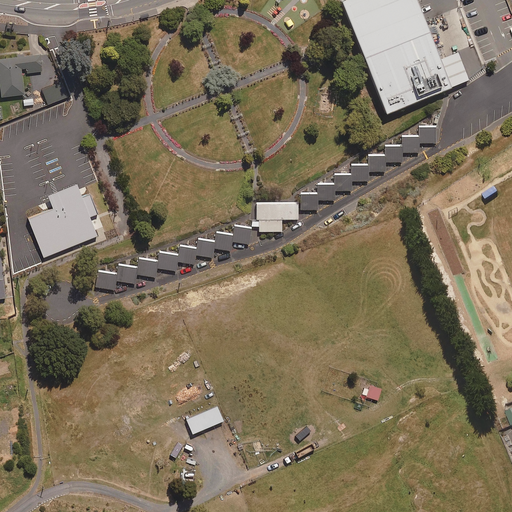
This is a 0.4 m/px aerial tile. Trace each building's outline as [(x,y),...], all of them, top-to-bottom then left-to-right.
[(449,84),(416,0),(340,0),(383,110),(449,84)] [(42,71),(40,54),(23,56),(23,54),(16,55),(17,57),(0,58),(0,89),(1,97),(24,94),(21,69),(26,68),(26,73),(42,71)] [(59,81),(41,89),(47,105),(66,98),(59,81)] [(417,125),(418,134),(419,142),(435,141),(434,124),(417,125)] [(399,135),(400,143),(400,151),(419,150),(419,142),(418,134),(399,135)] [(19,154),(14,139),(0,144),(0,152),(3,160),(19,154)] [(401,158),(400,151),(400,143),(385,144),(385,153),(386,159),(401,158)] [(386,169),(386,159),(385,153),(366,154),(367,163),(367,170),(386,169)] [(368,179),(367,170),(367,163),(350,164),(350,172),(351,180),(368,179)] [(352,189),(351,180),(350,172),(333,173),(333,181),(334,190),(352,189)] [(335,198),(334,190),(333,181),(317,182),(317,191),(318,199),(335,198)] [(48,195),(53,210),(83,198),(77,184),(48,195)] [(318,208),(318,199),(317,191),(298,192),(299,210),(318,208)] [(98,236),(83,198),(53,210),(28,219),(43,258),(98,236)] [(297,217),(297,201),(255,201),(255,219),(251,219),(251,225),(258,225),(258,230),(281,230),(281,217),(297,217)] [(233,223),(232,233),(232,240),(248,242),(250,225),(233,223)] [(214,231),(213,239),(212,247),(231,249),(232,240),(232,233),(214,231)] [(212,256),(212,247),(213,239),(195,237),(194,247),(193,254),(212,256)] [(39,266),(30,245),(8,254),(17,275),(39,266)] [(193,262),(193,254),(194,247),(178,245),(177,252),(176,260),(193,262)] [(176,269),(176,260),(177,252),(158,250),(157,259),(156,267),(176,269)] [(156,276),(156,267),(157,259),(137,257),(136,264),(135,274),(156,276)] [(135,282),(135,274),(136,264),(118,262),(117,272),(116,280),(135,282)] [(115,289),(116,280),(117,272),(96,269),(94,287),(115,289)] [(381,389),(370,385),(368,389),(364,388),(362,394),(367,396),(366,397),(378,401),(381,389)] [(191,432),(222,419),(216,405),(185,418),(191,432)]
